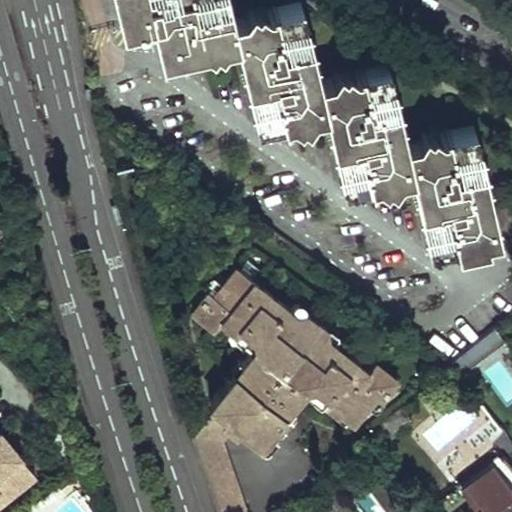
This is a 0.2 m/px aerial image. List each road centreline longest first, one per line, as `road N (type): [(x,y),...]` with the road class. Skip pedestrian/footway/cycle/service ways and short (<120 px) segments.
road 1 (secondary): [(190,511),(94,224),(35,0)]
road 2 (secondary): [(0,51),(142,511)]
